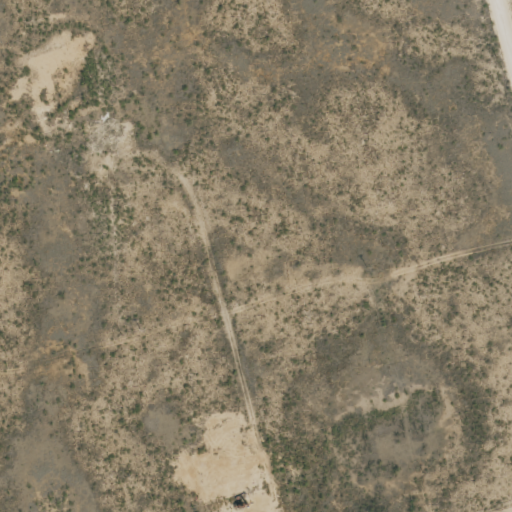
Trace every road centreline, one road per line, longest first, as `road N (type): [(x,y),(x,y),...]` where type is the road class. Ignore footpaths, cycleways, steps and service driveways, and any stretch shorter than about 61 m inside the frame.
road 1 (track): [(147,193),(286,511)]
road 2 (track): [(511,116),(472,0)]
